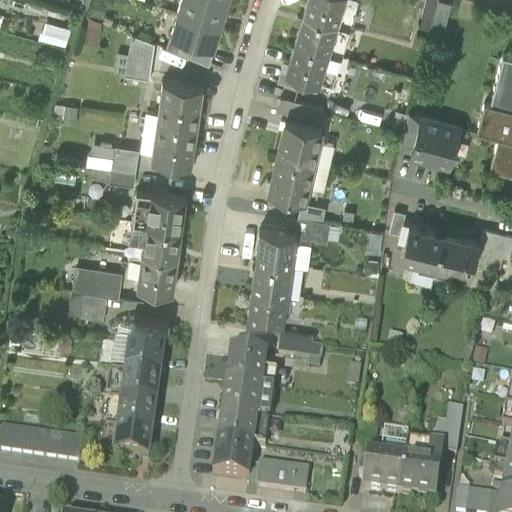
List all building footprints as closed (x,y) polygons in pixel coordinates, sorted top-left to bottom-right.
[(107,2),(96,0),(93,0),(90,16),(103,19),(107,2)] [(225,0),(179,0),(177,11),(221,24),(228,1),(225,0)] [(306,0),(303,12),(337,22),(344,0),(306,0)] [(344,0),(337,22),(350,26),(357,0),(344,0)] [(423,16),(433,19),(437,0),(424,0),(421,16),(423,16)] [(451,4),(437,0),(433,19),(430,31),(443,34),(451,4)] [(214,48),(221,24),(177,11),(170,35),(178,37),(212,47),(214,48)] [(294,41),(329,51),(337,22),(303,12),(294,41)] [(419,27),(430,31),(433,19),(423,16),(419,27)] [(42,32),(40,31),(38,40),(66,47),(70,29),(45,22),(42,32)] [(350,26),(337,22),(329,51),(340,54),(341,55),(350,26)] [(101,28),(87,24),(84,42),(97,45),(101,28)] [(125,76),(149,79),(154,43),(131,34),(128,53),(125,73),(125,76)] [(174,51),(207,64),(212,47),(178,37),(174,51)] [(320,79),(329,51),(294,41),(285,71),(285,72),(302,77),(319,82),(320,79)] [(329,51),(320,79),(331,82),(340,54),(329,51)] [(125,73),(128,53),(117,52),(114,71),(125,73)] [(489,170),(511,176),(511,58),(503,56),(490,103),(484,102),(476,132),(497,137),(489,170)] [(278,81),(299,88),(302,77),(285,72),(285,71),(281,70),(278,81)] [(158,112),(157,119),(196,124),(202,85),(162,79),(158,112)] [(279,112),(307,118),(310,105),(282,98),(279,112)] [(78,107),(63,105),(61,123),(75,125),(78,107)] [(140,149),(152,150),(157,119),(158,112),(146,110),(140,149)] [(400,146),(412,149),(421,117),(408,114),(400,146)] [(410,156),(449,166),(459,128),(421,117),(412,149),(410,156)] [(277,154),(313,163),(318,140),(321,127),(285,118),(277,154)] [(191,164),(196,124),(157,119),(152,150),(151,158),(191,164)] [(331,143),(318,140),(313,163),(326,166),(331,143)] [(115,146),(92,142),(90,154),(113,157),(115,146)] [(113,157),(111,169),(135,173),(139,149),(115,146),(113,157)] [(85,166),(111,169),(113,157),(90,154),(87,153),(85,166)] [(307,185),(313,163),(277,154),(268,190),(304,199),(307,185)] [(313,163),(307,185),(320,188),(326,166),(313,163)] [(134,186),(135,173),(111,169),(110,182),(134,186)] [(132,221),(146,223),(150,190),(136,188),(132,221)] [(186,195),(150,190),(146,223),(181,228),(186,195)] [(104,198),(88,196),(86,211),(102,213),(104,198)] [(302,202),(298,216),(321,221),(325,208),(302,202)] [(50,212),(35,210),(34,224),(49,225),(50,212)] [(399,234),(400,235),(403,222),(405,213),(394,210),(389,232),(399,234)] [(328,223),(321,221),(298,216),(295,232),(326,238),(328,223)] [(128,250),(129,251),(141,252),(177,257),(181,228),(146,223),(132,221),(128,250)] [(400,235),(399,234),(398,239),(404,241),(409,223),(403,222),(400,235)] [(340,225),(328,223),(326,238),(338,240),(340,225)] [(414,261),(435,266),(444,232),(409,223),(404,241),(400,258),(414,261)] [(255,261),(291,266),(294,242),(295,233),(259,228),(255,261)] [(477,250),(497,256),(502,234),(482,229),(479,241),(477,250)] [(382,234),(367,232),(364,254),(379,256),(382,234)] [(479,241),(444,232),(435,266),(470,275),(477,250),(479,241)] [(511,246),(511,236),(502,234),(497,256),(509,259),(511,246)] [(309,244),(294,242),(291,266),(302,267),(307,268),(309,244)] [(126,271),(138,273),(141,252),(129,251),(126,271)] [(177,257),(141,252),(138,273),(137,285),(172,290),(177,257)] [(378,262),(364,260),(363,273),(377,274),(378,262)] [(255,261),(251,290),(287,295),(291,266),(255,261)] [(413,281),(430,285),(435,266),(414,261),(410,275),(413,281)] [(291,266),(287,295),(298,297),(302,267),(291,266)] [(73,291),(83,293),(86,268),(76,267),(73,291)] [(86,268),(83,293),(106,296),(118,298),(121,273),(86,268)] [(282,328),(287,295),(251,290),(246,323),(282,328)] [(103,319),(106,296),(83,293),(79,316),(103,319)] [(131,323),(128,344),(164,349),(168,321),(132,316),(131,323)] [(128,344),(131,323),(118,321),(115,342),(128,344)] [(280,331),(279,343),(312,347),(313,336),(280,331)] [(389,334),(386,345),(400,348),(402,337),(389,334)] [(72,338),(59,336),(56,350),(70,352),(72,338)] [(110,370),(125,372),(128,344),(115,342),(114,342),(110,370)] [(310,360),(312,347),(279,343),(277,355),(293,357),(310,360)] [(128,344),(125,372),(160,377),(164,349),(128,344)] [(312,347),(310,360),(321,361),(323,349),(312,347)] [(474,350),(472,365),(484,367),(487,353),(474,350)] [(226,384),(261,389),(264,373),(266,356),(230,351),(226,384)] [(310,360),(293,357),(291,371),(308,374),(309,368),(320,370),(321,361),(310,360)] [(361,367),(349,366),(347,386),(359,387),(361,367)] [(125,372),(121,400),(157,405),(160,377),(125,372)] [(276,375),(264,373),(261,389),(273,390),(276,375)] [(222,413),(257,419),(261,389),(226,384),(222,413)] [(273,390),(261,389),(257,419),(269,420),(273,390)] [(121,400),(117,427),(153,432),(157,405),(121,400)] [(445,425),(460,427),(462,410),(447,408),(445,424),(445,425)] [(502,427),(511,429),(511,408),(506,408),(502,427)] [(217,443),(253,448),(254,443),(257,419),(222,413),(217,443)] [(257,419),(254,443),(265,445),(269,420),(257,419)] [(355,446),(369,448),(372,424),(359,422),(355,446)] [(437,423),(433,446),(441,447),(445,425),(445,424),(437,423)] [(442,455),(456,457),(458,439),(460,427),(445,425),(441,447),(440,455),(442,455)] [(149,461),(153,432),(117,427),(114,445),(113,456),(149,461)] [(318,429),(298,427),(296,441),(316,444),(318,429)] [(0,452),(11,454),(14,431),(1,429),(0,437),(0,452)] [(318,429),(316,444),(333,446),(335,432),(318,429)] [(379,458),(404,461),(406,442),(408,432),(383,429),(379,458)] [(11,454),(21,455),(25,433),(14,431),(11,454)] [(335,432),(333,446),(333,448),(349,450),(352,434),(335,432)] [(21,455),(32,457),(35,434),(25,433),(21,455)] [(44,459),(47,436),(35,434),(32,457),(44,458),(44,459)] [(45,458),(56,460),(59,437),(47,436),(44,459),(45,459),(45,458)] [(56,460),(67,462),(70,439),(59,437),(56,460)] [(82,441),(70,439),(67,462),(78,463),(78,464),(79,464),(82,441)] [(406,442),(404,461),(440,466),(442,455),(440,455),(441,447),(433,446),(406,442)] [(248,481),(253,448),(217,443),(213,476),(248,481)] [(495,467),(506,469),(510,449),(497,447),(493,466),(495,467)] [(362,492),(399,497),(404,461),(379,458),(367,456),(362,492)] [(440,466),(404,461),(399,497),(435,502),(440,466)] [(256,489),(305,495),(308,474),(259,467),(256,489)] [(493,478),(504,480),(506,469),(495,467),(493,478)] [(504,480),(502,490),(511,491),(511,470),(506,469),(504,480)] [(454,511),(465,511),(468,492),(457,490),(454,511)] [(511,503),(511,491),(502,490),(500,496),(501,496),(500,502),(511,503)] [(476,511),(479,493),(468,492),(465,511),(476,511)] [(487,511),(490,495),(479,493),(476,511),(487,511)] [(500,496),(490,495),(487,511),(498,511),(500,502),(501,496),(500,496)] [(511,511),(511,503),(500,502),(498,511),(511,511)]
